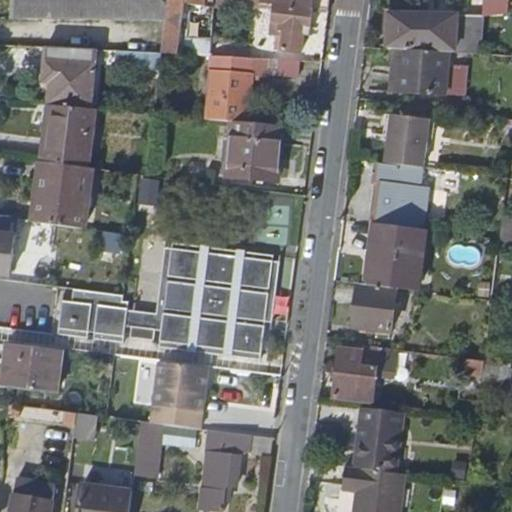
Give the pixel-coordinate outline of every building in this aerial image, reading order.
[(167,0),(9,0),(10,19),(165,18),(167,2),(167,0)] [(184,0),(167,0),(167,2),(165,18),(160,54),(176,54),(184,0)] [(260,0),(214,0),(214,8),(272,9),(272,6),(260,5),(260,0)] [(328,0),(260,0),(260,5),(272,6),(272,9),(271,22),(278,22),(277,35),(281,36),(279,48),(299,51),(301,34),(302,25),(309,25),(311,10),(327,12),(328,0)] [(446,52),(477,54),(478,21),(387,16),(385,47),(395,48),(446,52)] [(92,50),(42,48),(39,80),(47,81),(45,105),(86,108),(92,50)] [(446,52),(395,48),(392,91),(442,95),(446,52)] [(298,59),(211,55),(206,118),(232,120),(248,122),(252,76),(264,77),(264,73),(297,75),(298,59)] [(91,108),(86,108),(45,105),(38,161),(39,162),(84,167),(91,108)] [(381,163),(418,168),(425,118),(386,113),(381,163)] [(282,124),(248,122),(232,120),(227,175),(276,181),(282,124)] [(511,135),(511,122),(503,121),(501,134),(511,135)] [(89,168),(84,167),(39,162),(30,223),(81,229),(89,168)] [(369,223),(373,224),(416,229),(419,230),(424,188),(415,187),(417,170),(376,164),(369,223)] [(13,215),(0,213),(0,273),(5,275),(13,221),(13,215)] [(361,283),(392,286),(407,289),(416,229),(373,224),(369,260),(364,259),(361,283)] [(118,295),(70,289),(69,300),(59,299),(54,334),(84,338),(85,331),(91,331),(90,339),(121,343),(123,327),(128,327),(127,339),(152,342),(153,331),(158,331),(156,347),(185,351),(186,345),(192,345),(192,352),(222,356),(222,349),(229,349),(228,357),(258,361),(263,320),(266,321),(273,263),(270,263),(271,255),(242,251),(241,258),(234,258),(235,250),(205,247),(205,254),(198,253),(198,246),(169,242),(169,250),(165,250),(158,306),(161,307),(160,315),(153,314),(153,315),(129,312),(128,311),(122,310),(123,302),(118,301),(118,295)] [(361,283),(356,282),(351,325),(364,327),(386,329),(392,286),(361,283)] [(60,348),(6,341),(4,360),(8,361),(5,385),(54,392),(60,348)] [(375,346),(343,342),(342,349),(337,349),(331,396),(368,401),(373,364),(359,363),(360,352),(374,354),(375,346)] [(373,364),(374,354),(360,352),(359,363),(373,364)] [(483,352),(482,360),(480,375),(479,379),(507,383),(508,368),(491,365),(492,359),(487,358),(487,353),(483,352)] [(482,360),(462,358),(460,372),(480,375),(482,360)] [(155,362),(148,422),(158,423),(197,428),(202,394),(197,393),(200,367),(155,362)] [(473,402),(466,401),(463,416),(471,417),(473,402)] [(399,412),(360,407),(352,467),(391,472),(399,412)] [(138,420),(131,471),(151,473),(158,423),(148,422),(138,420)] [(198,505),(221,508),(224,482),(234,482),(237,457),(234,457),(235,451),(247,453),(250,434),(206,429),(203,452),(206,453),(198,505)] [(103,436),(102,449),(127,453),(129,440),(120,438),(120,434),(111,433),(110,437),(103,436)] [(395,511),(400,474),(391,472),(352,467),(343,466),(340,489),(356,491),(353,511),(395,511)] [(125,511),(128,496),(129,491),(77,483),(74,511),(125,511)] [(46,511),(50,491),(11,485),(6,511),(46,511)]
